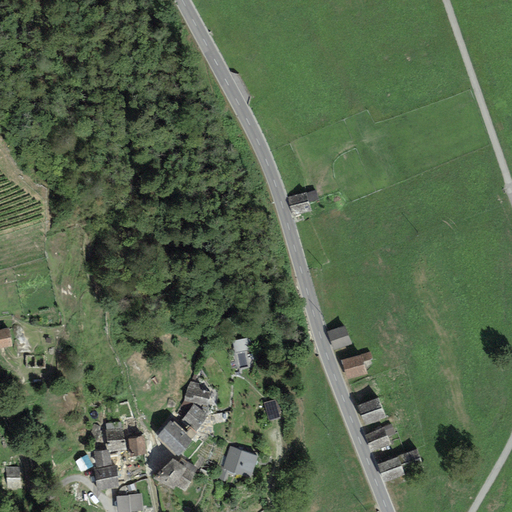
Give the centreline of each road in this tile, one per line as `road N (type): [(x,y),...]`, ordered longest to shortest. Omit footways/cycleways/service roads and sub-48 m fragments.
road 1 (tertiary): [(181,0),(261,148),(386,511)]
road 2 (track): [(445,0),(511,191)]
